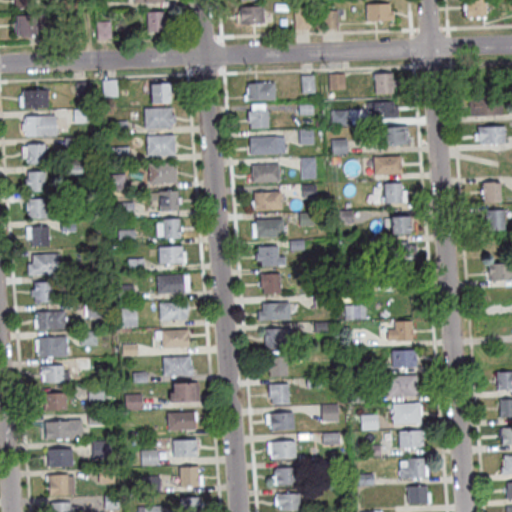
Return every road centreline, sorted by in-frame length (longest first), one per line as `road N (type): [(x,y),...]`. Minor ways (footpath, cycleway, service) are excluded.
road 1 (residential): [(463,511),(424,0)]
road 2 (residential): [(235,511),(198,0)]
road 3 (residential): [(511,45),(0,63)]
road 4 (residential): [(9,511),(0,377)]
